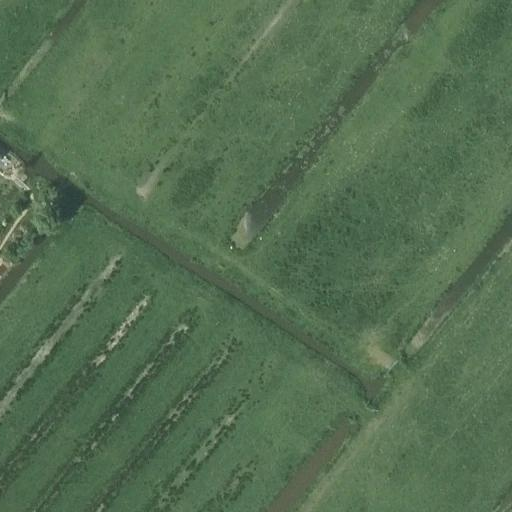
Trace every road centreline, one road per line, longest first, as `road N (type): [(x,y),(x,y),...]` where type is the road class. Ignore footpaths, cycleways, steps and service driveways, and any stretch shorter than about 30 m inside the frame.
road 1 (track): [(318,511),(398,411),(407,377),(0,113)]
road 2 (track): [(407,377),(511,261)]
